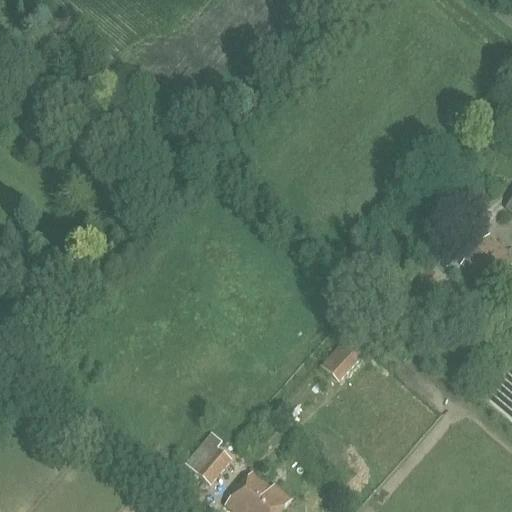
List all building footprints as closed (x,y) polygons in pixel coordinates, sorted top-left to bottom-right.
[(511,269),(511,258),(489,237),(462,265),(460,264),(490,292),(511,269)] [(429,297),(442,282),(428,270),(415,284),(429,297)] [(340,384),(362,359),(345,343),(322,369),(340,384)] [(185,467),(211,488),(232,462),(218,450),(222,445),(212,436),(185,467)] [(230,511),(282,511),(291,501),(274,487),(271,491),(252,476),(226,508),(230,511)]
